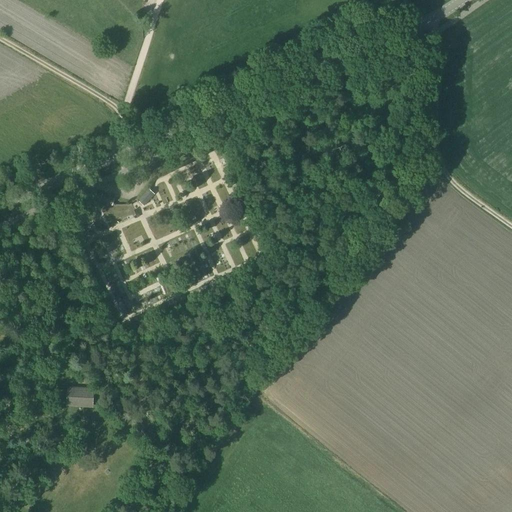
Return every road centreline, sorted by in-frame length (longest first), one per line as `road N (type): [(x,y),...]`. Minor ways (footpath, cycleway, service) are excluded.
road 1 (tertiary): [(0,205),(399,36),(462,0)]
road 2 (track): [(511,228),(446,176),(435,156),(432,20)]
road 3 (track): [(117,155),(159,0)]
road 4 (track): [(0,39),(122,116)]
